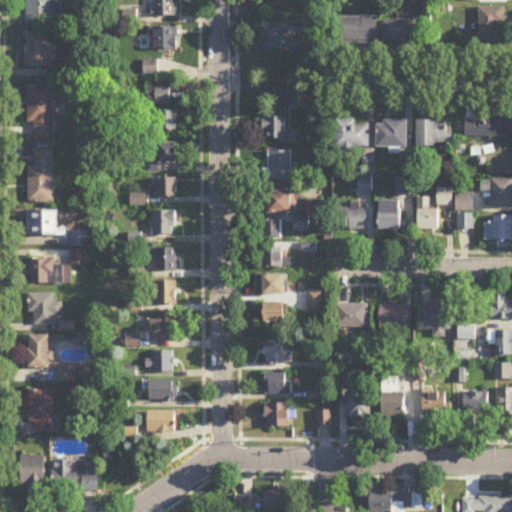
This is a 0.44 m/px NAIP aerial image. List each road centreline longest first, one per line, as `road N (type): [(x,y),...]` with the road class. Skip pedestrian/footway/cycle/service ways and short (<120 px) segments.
road 1 (residential): [(222,461),(217,0)]
road 2 (residential): [(136,511),(222,461),(511,465)]
road 3 (residential): [(336,81),(511,81)]
road 4 (residential): [(339,268),(511,268)]
